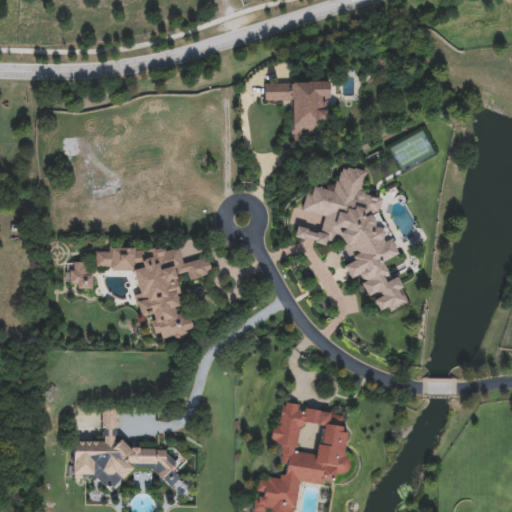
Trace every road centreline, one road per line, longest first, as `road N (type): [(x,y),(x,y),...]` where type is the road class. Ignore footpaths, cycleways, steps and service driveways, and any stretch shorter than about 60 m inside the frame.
road 1 (tertiary): [(0,76),(150,66),(367,0)]
road 2 (residential): [(241,220),(309,328),(353,371),(418,389)]
